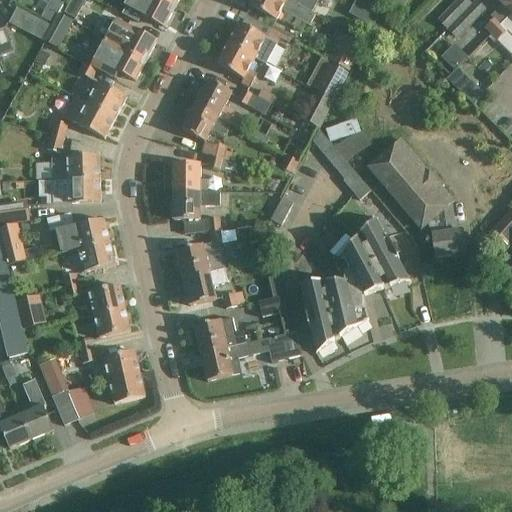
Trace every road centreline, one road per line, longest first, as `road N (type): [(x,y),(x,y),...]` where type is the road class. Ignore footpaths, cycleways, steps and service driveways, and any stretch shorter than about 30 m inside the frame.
road 1 (residential): [(180,431),(124,186),(128,154),(211,0)]
road 2 (residential): [(180,431),(511,373)]
road 3 (residential): [(0,506),(180,431)]
